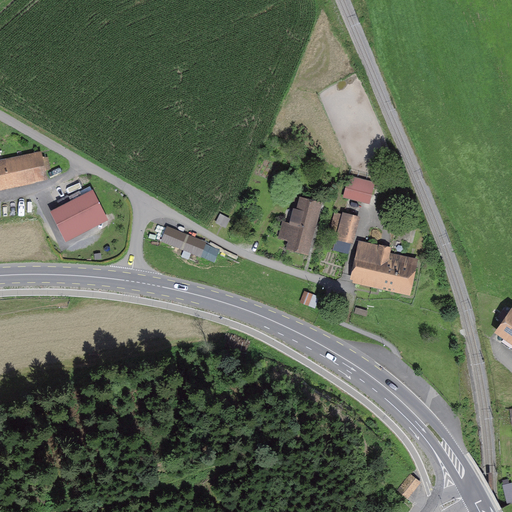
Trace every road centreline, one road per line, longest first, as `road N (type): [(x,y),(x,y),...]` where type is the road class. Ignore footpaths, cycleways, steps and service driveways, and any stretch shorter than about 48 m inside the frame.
road 1 (primary): [(129,281),(243,308),(345,358),(416,415),(471,492)]
road 2 (residential): [(143,200),(250,256),(351,289)]
road 3 (residential): [(0,116),(143,200)]
road 4 (primary): [(0,275),(129,281)]
